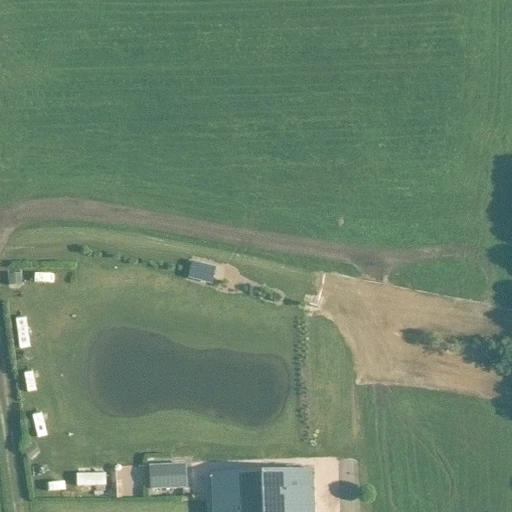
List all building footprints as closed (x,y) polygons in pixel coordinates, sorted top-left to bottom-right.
[(36,207),(49,220),(64,205),(50,192),(36,207)] [(109,220),(126,221),(127,200),(110,199),(109,220)] [(158,215),(154,228),(170,233),(174,220),(158,215)] [(216,250),(218,225),(195,223),(194,249),(216,250)] [(273,260),(277,238),(268,236),(263,258),(273,260)] [(252,263),(255,249),(233,245),(230,258),(252,263)] [(33,269),(32,290),(42,291),(44,270),(33,269)] [(22,285),(21,274),(9,275),(9,286),(22,285)] [(279,297),(296,298),(297,285),(279,284),(279,297)] [(511,292),(485,298),(490,322),(511,316),(511,292)] [(409,354),(409,321),(398,321),(398,354),(409,354)] [(50,367),(51,350),(41,349),(40,366),(50,367)] [(43,390),(45,408),(55,407),(53,389),(43,390)] [(39,453),(32,444),(22,453),(29,461),(39,453)] [(314,511),(313,470),(211,474),(212,511),(314,511)]
